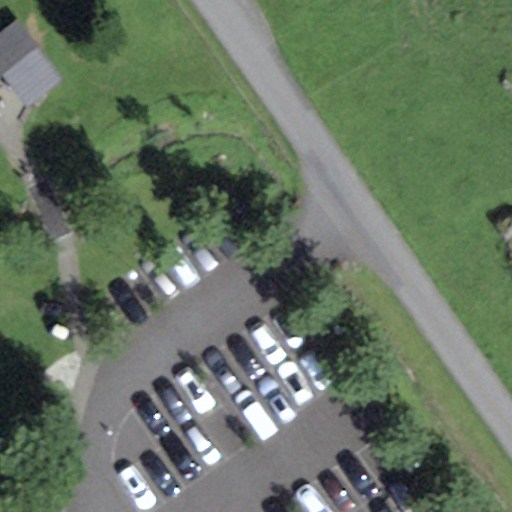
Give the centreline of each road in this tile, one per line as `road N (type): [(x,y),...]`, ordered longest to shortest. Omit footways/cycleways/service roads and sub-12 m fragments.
road 1 (unclassified): [(211,0),(511,426)]
road 2 (unknown): [(212,511),(370,398)]
